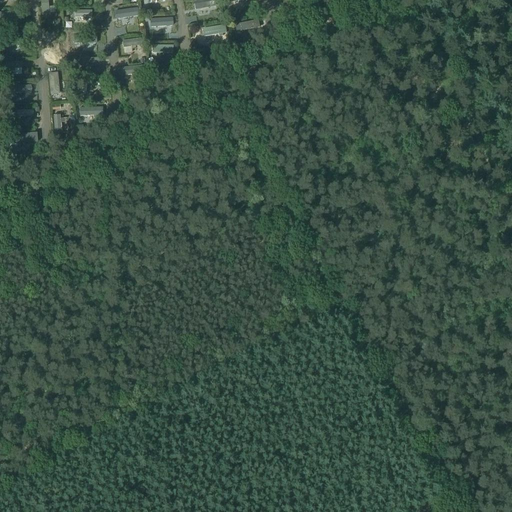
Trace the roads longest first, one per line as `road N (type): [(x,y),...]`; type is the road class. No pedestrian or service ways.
road 1 (track): [(0,207),(217,80)]
road 2 (track): [(337,295),(461,511)]
road 3 (track): [(217,80),(361,0)]
